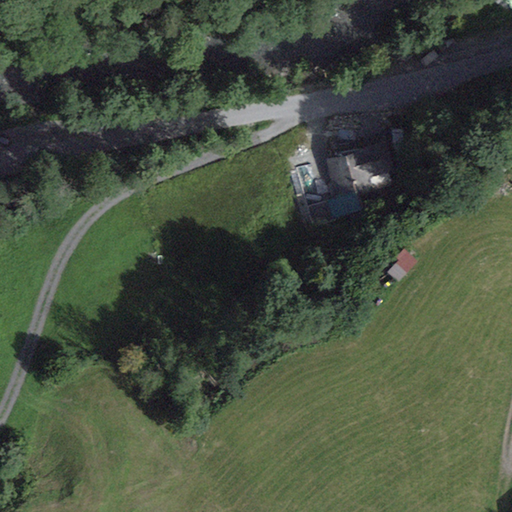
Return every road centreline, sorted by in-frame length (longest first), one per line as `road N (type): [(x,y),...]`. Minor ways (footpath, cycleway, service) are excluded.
road 1 (unclassified): [(511,55),(301,106),(0,162)]
road 2 (track): [(301,106),(270,132),(121,193),(85,220),(64,248),(0,427)]
